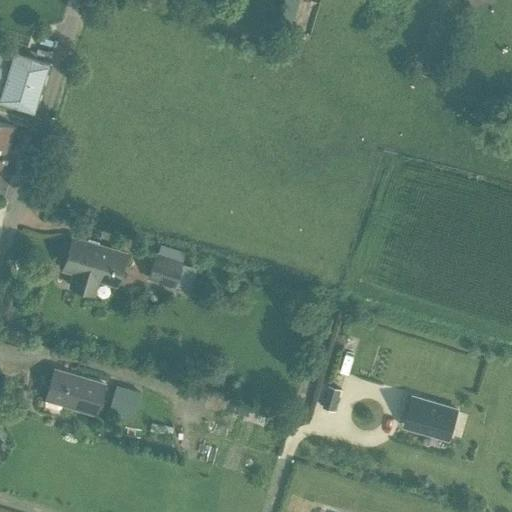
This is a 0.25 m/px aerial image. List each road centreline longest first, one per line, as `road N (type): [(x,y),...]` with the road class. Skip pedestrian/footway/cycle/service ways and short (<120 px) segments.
road 1 (unclassified): [(0,248),(74,0)]
road 2 (unknown): [(278,511),(312,425),(410,392)]
